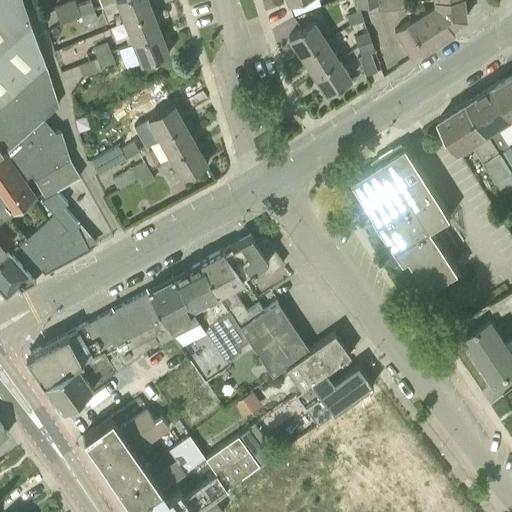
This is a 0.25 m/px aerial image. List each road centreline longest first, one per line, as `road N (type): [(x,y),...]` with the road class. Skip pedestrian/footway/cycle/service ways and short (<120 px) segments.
road 1 (residential): [(511,502),(267,180)]
road 2 (residential): [(0,327),(267,180)]
road 3 (residential): [(267,180),(511,35)]
road 4 (residential): [(267,180),(243,153),(222,73),(239,42),(225,0)]
road 5 (tertiary): [(98,511),(0,373)]
